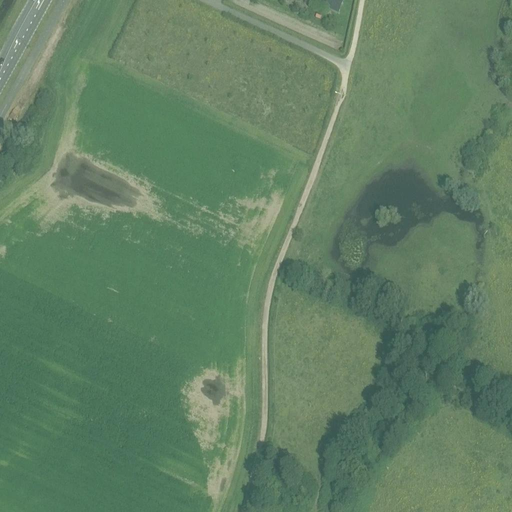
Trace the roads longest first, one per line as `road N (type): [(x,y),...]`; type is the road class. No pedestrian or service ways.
road 1 (track): [(242,511),(261,450),(272,280),(348,65)]
road 2 (track): [(348,65),(206,0)]
